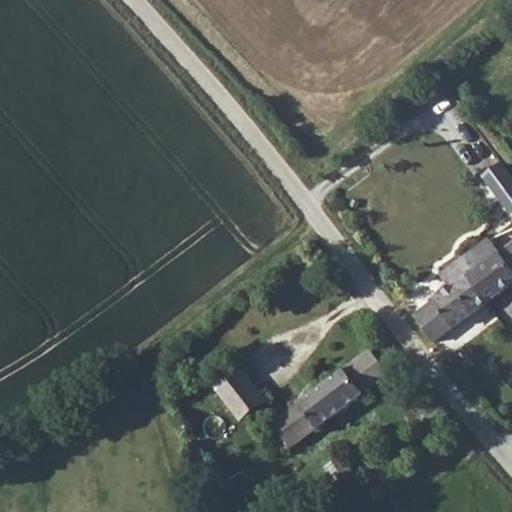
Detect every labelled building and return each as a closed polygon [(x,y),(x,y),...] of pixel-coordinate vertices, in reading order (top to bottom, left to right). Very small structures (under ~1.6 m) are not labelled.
[(511,168),(507,163),(487,180),(511,209),(511,168)] [(482,289),(503,314),(511,306),(511,256),(510,259),(498,244),(474,263),(488,281),(482,289)] [(478,335),(503,314),(482,289),(488,281),(474,263),(446,284),(458,302),(420,330),(441,356),(459,340),(463,343),(476,332),(478,335)] [(405,372),(389,350),(276,434),(278,437),(261,451),(276,469),(290,457),(293,460),(317,442),(321,445),(368,412),(365,408),(389,390),(387,384),(405,372)] [(240,361),(213,384),(246,422),(273,399),(240,361)] [(434,434),(446,427),(432,409),(420,416),(434,434)]
